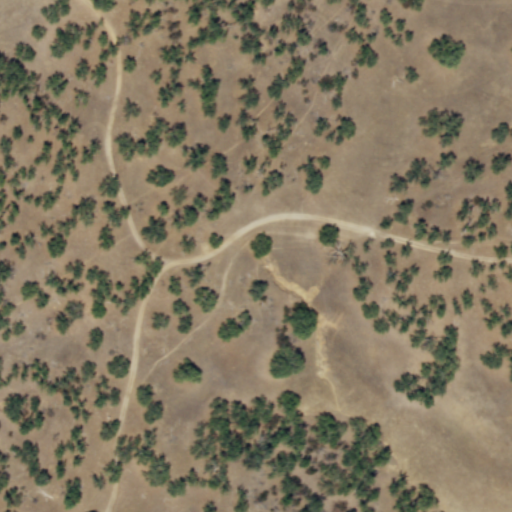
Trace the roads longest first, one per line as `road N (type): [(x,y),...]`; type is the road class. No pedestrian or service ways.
road 1 (track): [(511,259),(454,254),(291,216),(252,223),(201,257),(153,256)]
road 2 (track): [(153,256),(128,219),(110,167),(116,47),(85,0)]
road 3 (track): [(153,256),(103,511)]
